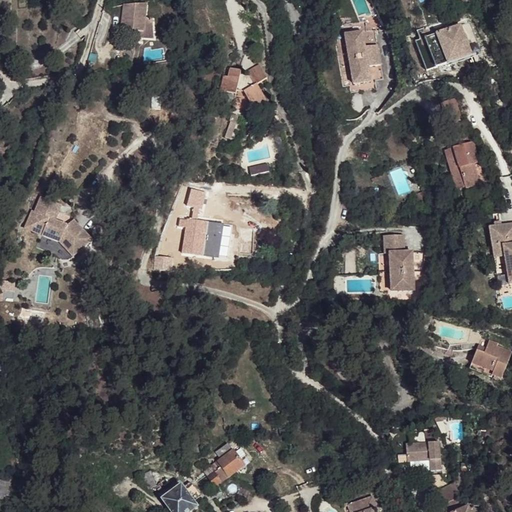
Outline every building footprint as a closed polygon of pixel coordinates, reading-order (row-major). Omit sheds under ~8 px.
[(144,22),(147,6),(130,4),(123,5),(123,10),(128,11),(127,14),(122,13),(119,30),(134,33),(133,39),(150,42),(151,24),(144,22)] [(461,28),(437,38),(448,66),(472,57),(461,28)] [(362,31),(344,34),(353,84),(371,81),(368,66),(381,64),(377,44),(365,46),(362,31)] [(90,54),(88,61),(94,63),(96,56),(90,54)] [(222,76),(219,90),(235,94),(236,91),(243,93),(252,109),(265,101),(256,85),(267,80),(258,65),(247,72),(248,77),(239,74),(240,71),(229,69),(227,77),(222,76)] [(442,104),(449,127),(463,123),(456,100),(442,104)] [(238,116),(230,113),(228,120),(230,121),(224,137),(230,139),(236,123),(238,116)] [(478,162),(473,143),(448,150),(451,160),(456,159),(465,187),(466,189),(480,184),(474,164),(478,162)] [(451,160),(448,150),(445,151),(457,190),(465,187),(456,159),(451,160)] [(249,168),(250,176),(269,172),(267,164),(249,168)] [(187,205),(202,208),(207,192),(192,188),(187,205)] [(427,189),(416,194),(419,201),(430,197),(427,189)] [(42,196),(36,211),(41,213),(37,223),(47,227),(44,235),(62,242),(75,256),(94,240),(75,219),(69,225),(57,220),(63,205),(42,196)] [(41,213),(36,211),(33,210),(26,227),(44,235),(47,227),(37,223),(41,213)] [(187,218),(182,253),(204,256),(209,222),(187,218)] [(511,222),(491,226),(495,247),(505,245),(507,256),(511,283),(511,222)] [(405,234),(386,235),(387,252),(391,251),(393,290),(417,289),(414,250),(406,251),(405,234)] [(62,242),(44,235),(39,246),(57,253),(62,259),(71,259),(75,256),(62,242)] [(505,245),(495,247),(496,257),(507,256),(505,245)] [(479,349),(474,362),(496,371),(495,375),(503,378),(511,355),(511,350),(499,345),(500,343),(491,340),(487,352),(479,349)] [(474,362),(472,368),(494,377),(495,375),(496,371),(474,362)] [(50,444),(54,449),(76,427),(71,423),(50,444)] [(408,443),(410,462),(425,460),(424,456),(432,455),(432,459),(433,470),(444,469),(441,441),(408,443)] [(204,461),(210,468),(214,474),(221,483),(244,466),(232,451),(231,449),(227,443),(215,453),(204,461)] [(163,456),(159,467),(179,475),(183,463),(163,456)] [(210,468),(204,472),(208,478),(214,474),(210,468)] [(151,487),(154,486),(155,486),(150,471),(142,473),(147,488),(151,487)] [(0,498),(17,498),(17,478),(0,479),(0,498)] [(161,488),(158,484),(155,486),(154,486),(162,498),(180,485),(175,478),(168,483),(161,488)] [(457,481),(438,490),(444,504),(448,502),(452,511),(474,511),(472,507),(470,504),(466,506),(462,496),(463,495),(457,481)] [(187,492),(193,487),(190,483),(183,487),(187,492)] [(181,485),(180,485),(162,498),(161,499),(170,511),(190,511),(197,507),(194,502),(187,492),(183,487),(181,485)] [(193,487),(187,492),(194,502),(201,497),(194,487),(193,487)] [(378,508),(374,496),(350,505),(352,511),(374,511),(374,509),(378,508)]
